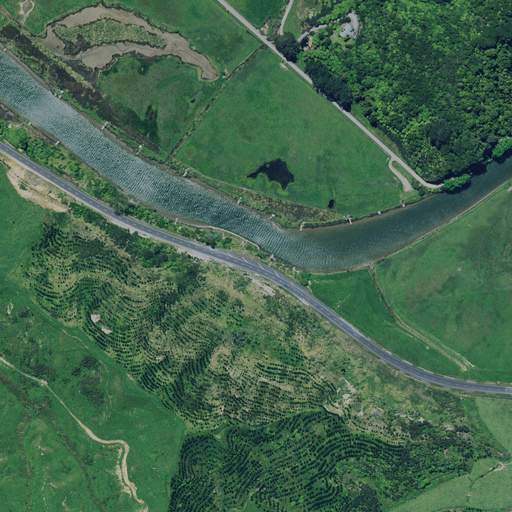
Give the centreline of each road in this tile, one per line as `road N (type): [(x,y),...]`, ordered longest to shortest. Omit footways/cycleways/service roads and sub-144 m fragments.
road 1 (trunk): [(511,390),(449,383),(403,366),(274,277),(112,213),(0,145)]
road 2 (unclassified): [(220,0),(426,184),(460,174),(511,135)]
